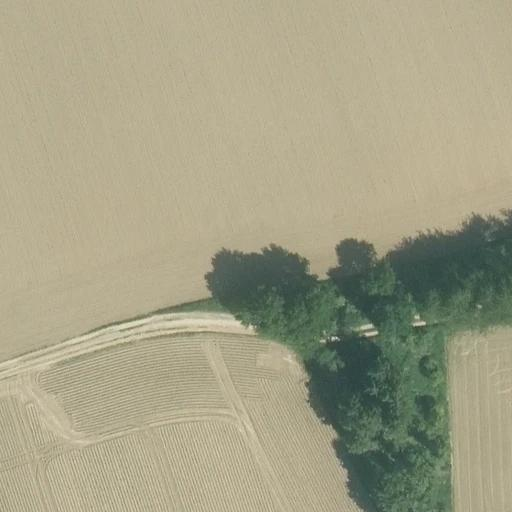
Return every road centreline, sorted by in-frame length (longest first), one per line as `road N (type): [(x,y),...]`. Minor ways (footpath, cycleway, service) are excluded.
road 1 (track): [(511,297),(348,334),(200,313),(0,375)]
road 2 (track): [(295,329),(373,511)]
